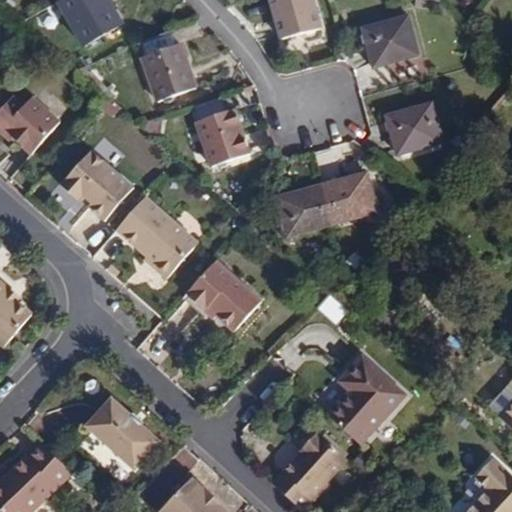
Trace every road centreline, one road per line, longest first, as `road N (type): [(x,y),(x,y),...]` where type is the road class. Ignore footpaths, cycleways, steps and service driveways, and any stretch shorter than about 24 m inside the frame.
road 1 (residential): [(283,511),(85,317)]
road 2 (residential): [(317,111),(279,93),(209,0)]
road 3 (residential): [(85,317),(69,257),(0,198)]
road 4 (residential): [(0,417),(67,350),(85,317)]
